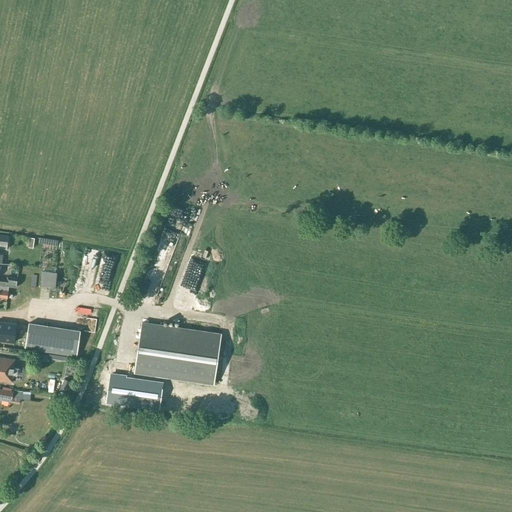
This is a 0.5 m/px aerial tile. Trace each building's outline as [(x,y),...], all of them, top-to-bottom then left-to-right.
[(0,234),(0,263),(2,263),(3,254),(0,253),(0,247),(8,249),(9,235),(0,234)] [(59,288),(71,288),(72,256),(60,255),(59,288)] [(93,292),(101,294),(111,257),(103,255),(93,292)] [(77,263),(76,292),(87,292),(88,263),(77,263)] [(25,270),(19,296),(31,298),(37,273),(25,270)] [(58,274),(44,273),(42,286),(56,288),(58,274)] [(0,277),(0,285),(8,286),(16,286),(17,276),(10,275),(9,278),(6,278),(0,277)] [(0,297),(7,298),(8,286),(0,285),(0,297)] [(93,329),(94,319),(85,319),(84,329),(93,329)] [(3,325),(0,324),(0,333),(2,334),(1,341),(14,343),(17,324),(3,322),(3,325)] [(162,325),(142,322),(135,370),(214,382),(221,336),(162,327),(162,325)] [(80,331),(29,323),(25,348),(77,356),(80,331)] [(0,380),(10,382),(13,360),(0,358),(0,380)] [(110,375),(106,400),(159,408),(163,382),(110,375)] [(64,379),(59,390),(66,393),(70,381),(64,379)] [(11,388),(2,387),(2,389),(0,388),(0,397),(12,399),(13,391),(11,390),(11,388)]
